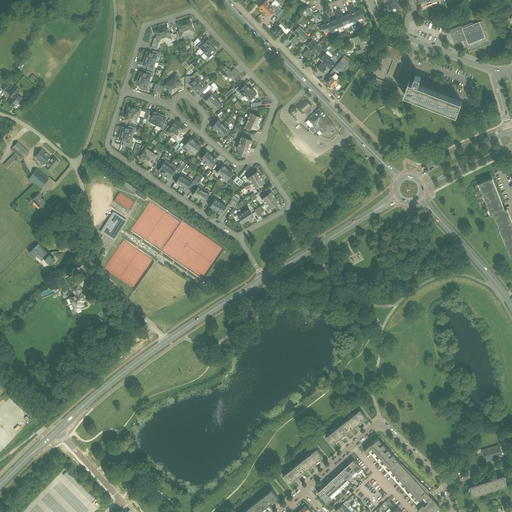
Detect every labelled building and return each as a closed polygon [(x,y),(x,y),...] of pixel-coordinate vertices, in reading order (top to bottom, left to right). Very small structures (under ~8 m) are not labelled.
[(258,7),(262,11),(268,6),(266,4),(267,3),(265,0),(258,7)] [(404,7),(402,3),(400,4),(399,3),(398,3),(397,1),(387,4),(388,11),(390,12),(391,10),(391,9),(395,7),(396,10),(404,7)] [(269,6),(268,6),(262,11),(267,16),(272,11),(277,17),(279,15),(282,10),(278,6),(277,7),(274,4),(273,6),(271,4),(269,6)] [(361,9),(359,10),(355,11),(352,4),(349,5),(355,20),(362,18),(362,19),(365,18),(361,9)] [(349,14),(346,15),(349,23),(355,20),(349,5),(346,6),(349,14)] [(340,9),(337,10),(343,25),(349,23),(346,15),(343,16),(340,9)] [(337,19),(333,20),(337,28),(343,25),(337,10),(334,11),(337,19)] [(327,14),(324,15),(330,30),(337,28),(333,20),(330,21),(327,14)] [(324,33),(330,30),(324,15),(321,16),(324,24),(321,25),(320,23),(317,24),(320,31),(323,30),(324,33)] [(188,21),(184,22),(187,33),(193,31),(192,27),(192,26),(191,24),(190,21),(188,22),(188,21)] [(482,21),(479,22),(473,24),(472,22),(464,25),(474,49),(490,43),(482,21)] [(179,30),(176,31),(178,38),(182,37),(182,36),(188,34),(187,33),(184,22),(180,23),(180,24),(178,25),(179,28),(178,28),(179,30)] [(278,37),(284,31),(277,25),(272,30),(278,37)] [(455,43),(464,40),(469,51),(474,49),(464,25),(463,26),(463,25),(450,30),(455,43)] [(290,40),(292,43),(301,33),(304,31),(299,26),(293,32),(295,35),(290,40)] [(165,28),(161,30),(164,40),(165,43),(175,40),(172,32),(169,33),(169,31),(168,31),(167,28),(165,29),(165,28)] [(154,38),(151,48),(156,49),(158,42),(164,40),(161,30),(157,31),(157,32),(155,32),(156,35),(156,37),(154,38)] [(303,41),(308,36),(304,31),(301,33),(292,43),(294,45),(300,39),(302,42),(303,41)] [(303,54),(305,56),(313,48),(317,44),(312,40),(315,37),(313,35),(304,44),(309,48),(303,54)] [(352,38),(354,44),(370,38),(369,35),(361,38),(360,35),(352,38)] [(364,52),(362,48),(365,47),(363,44),(371,41),(370,38),(354,44),(357,50),(355,51),(356,54),(364,52)] [(199,48),(203,53),(212,44),(210,41),(209,42),(208,40),(205,42),(203,44),(201,41),(196,46),(199,49),(199,48)] [(207,57),(209,60),(214,56),(212,54),(214,52),(214,51),(216,49),(214,48),(215,47),(212,44),(203,53),(207,57)] [(322,49),(317,44),(313,48),(305,56),(307,58),(313,52),(316,55),(322,49)] [(145,54),(144,58),(156,61),(157,56),(159,56),(160,53),(153,50),(152,53),(149,52),(149,53),(146,52),(146,54),(145,54)] [(316,67),(318,69),(327,61),(330,58),(325,53),(323,55),(322,53),(318,57),(322,61),(316,67)] [(156,61),(144,58),(143,62),(143,64),(145,65),(148,66),(147,69),(153,71),(155,67),(154,67),(156,61)] [(335,63),(330,58),(327,61),(318,69),(320,71),(326,66),(329,69),(335,63)] [(346,60),(342,58),(340,60),(333,68),(339,73),(346,64),(344,63),(346,60)] [(230,71),(229,70),(225,66),(219,71),(222,74),(222,75),(223,76),(225,76),(226,75),(228,78),(230,77),(233,79),(239,74),(234,69),(230,71)] [(140,75),(139,74),(138,78),(148,81),(150,75),(152,76),(153,73),(147,71),(146,74),(143,73),(140,72),(140,75)] [(198,78),(199,76),(201,75),(197,71),(191,76),(194,80),(192,82),(193,82),(190,84),(192,86),(191,87),(194,89),(202,82),(198,78)] [(457,115),(459,108),(462,101),(415,83),(416,82),(419,83),(421,77),(417,75),(418,74),(413,72),(412,75),(415,76),(413,81),(414,81),(413,82),(409,81),(404,94),(457,115)] [(174,76),(169,80),(170,81),(177,89),(180,87),(180,86),(181,85),(180,83),(180,82),(178,80),(181,79),(177,73),(174,75),(174,76)] [(331,88),(334,85),(335,87),(338,84),(337,83),(340,80),(337,77),(338,76),(335,73),(331,77),(329,79),(326,83),(328,85),(327,85),(331,88)] [(138,78),(137,81),(137,82),(137,84),(139,85),(141,86),(142,85),(146,87),(148,81),(138,78)] [(1,87),(6,92),(13,84),(7,80),(1,87)] [(164,85),(163,88),(167,89),(168,89),(169,91),(170,90),(171,93),(173,91),(174,92),(177,89),(170,81),(164,85)] [(202,82),(194,89),(196,92),(197,92),(198,93),(200,91),(201,92),(202,91),(204,93),(211,87),(207,83),(205,85),(203,82),(202,82)] [(239,85),(235,89),(237,92),(238,91),(243,96),(244,95),(250,89),(246,84),(242,87),(239,85)] [(11,98),(7,102),(13,107),(21,98),(16,94),(19,90),(15,86),(8,93),(10,95),(10,96),(10,98),(11,98)] [(227,97),(234,91),(232,88),(225,95),(227,97)] [(250,89),(244,95),(249,100),(256,93),(252,88),(250,89)] [(212,94),(204,100),(209,106),(216,99),(212,94)] [(305,97),(295,106),(304,115),(313,106),(305,97)] [(214,111),(220,105),(221,104),(216,99),(209,106),(214,111)] [(127,109),(126,113),(138,116),(139,117),(141,108),(134,106),(134,108),(132,107),(131,108),(129,107),(128,109),(127,109)] [(333,129),(335,127),(333,124),(326,116),(325,113),(320,108),(308,119),(313,124),(309,128),(312,132),(316,129),(319,130),(322,134),(325,131),(328,133),(331,131),(332,133),(334,130),(333,129)] [(160,114),(157,112),(156,113),(154,112),(153,115),(152,115),(152,116),(149,114),(147,119),(146,123),(149,125),(151,122),(156,124),(160,114)] [(126,113),(125,116),(126,117),(125,119),(128,120),(130,121),(129,124),(136,126),(137,122),(136,122),(138,116),(126,113)] [(250,113),(247,119),(259,123),(261,117),(250,113)] [(163,116),(164,116),(160,114),(156,124),(155,125),(161,128),(163,130),(167,125),(164,122),(165,120),(164,120),(165,117),(163,116)] [(256,129),(259,123),(247,119),(244,128),(250,130),(252,127),(256,129)] [(218,120),(211,127),(217,132),(223,124),(218,120)] [(223,124),(217,132),(222,136),(224,134),(226,136),(231,130),(228,129),(230,127),(224,122),(223,124)] [(171,137),(179,127),(176,124),(176,125),(174,124),(172,126),(172,125),(170,127),(168,125),(163,132),(167,135),(169,133),(172,135),(171,137)] [(120,133),(130,136),(133,137),(136,128),(129,126),(128,128),(125,128),(123,127),(122,129),(121,129),(120,133)] [(182,129),(179,127),(171,137),(179,143),(184,137),(181,135),(182,134),(184,131),(182,130),(182,129)] [(122,140),(124,141),(123,145),(132,148),(133,143),(132,143),(133,137),(130,136),(120,133),(119,136),(120,137),(119,139),(122,140)] [(241,136),(239,142),(250,146),(252,140),(241,136)] [(184,145),(189,149),(196,141),(191,137),(185,144),(184,145)] [(195,152),(200,146),(196,141),(189,149),(194,153),(195,152)] [(19,156),(19,157),(20,157),(22,154),(25,157),(29,152),(17,142),(13,146),(11,149),(15,153),(3,165),(7,168),(19,156)] [(248,152),(250,146),(239,142),(236,148),(248,152)] [(144,161),(151,151),(146,148),(147,147),(143,145),(140,151),(142,152),(141,155),(140,157),(141,159),(144,161)] [(34,157),(44,165),(51,158),(50,157),(50,156),(41,149),(34,157)] [(151,151),(144,161),(148,164),(148,163),(150,164),(151,162),(152,162),(153,160),(156,162),(160,156),(156,154),(156,155),(151,151)] [(200,158),(205,163),(212,155),(207,151),(201,158),(200,158)] [(211,166),(217,159),(212,155),(205,163),(210,167),(211,166)] [(52,158),(51,158),(44,165),(51,171),(59,162),(53,157),(52,158)] [(158,170),(163,174),(171,163),(165,159),(158,170)] [(168,178),(177,166),(171,162),(171,163),(163,174),(168,178)] [(216,172),(221,176),(228,169),(223,164),(217,171),(216,172)] [(37,169),(32,174),(44,184),(48,179),(37,169)] [(227,180),(233,173),(228,169),(221,176),(226,180),(227,179),(227,180)] [(247,178),(251,183),(261,176),(257,171),(247,178)] [(334,175),(328,171),(325,176),(330,180),(334,175)] [(175,182),(180,186),(187,177),(187,176),(182,173),(175,182)] [(180,186),(186,190),(192,180),(187,176),(187,177),(180,186)] [(264,182),(261,176),(251,183),(254,188),(264,182)] [(491,178),(480,183),(493,215),(493,214),(511,257),(511,256),(511,220),(509,213),(510,213),(509,207),(504,210),(491,178)] [(197,187),(192,194),(197,198),(203,190),(204,188),(199,184),(198,186),(197,187)] [(203,190),(197,198),(203,202),(208,194),(210,192),(204,188),(203,190)] [(147,196),(145,195),(138,191),(136,194),(144,200),(147,196)] [(261,198),(265,204),(275,197),(271,191),(261,198)] [(39,207),(45,202),(40,197),(41,195),(39,193),(32,199),(39,207)] [(278,202),(275,197),(265,204),(268,209),(278,202)] [(214,199),(209,206),(215,210),(220,202),(215,198),(215,199),(214,199)] [(220,202),(215,210),(220,214),(225,206),(226,206),(220,202)] [(248,206),(242,209),(243,211),(248,220),(253,217),(249,209),(248,206)] [(124,218),(113,211),(100,231),(111,239),(124,218)] [(237,214),(234,216),(237,220),(240,219),(242,223),(248,220),(243,211),(237,214)] [(220,220),(225,225),(230,219),(225,215),(220,220)] [(30,250),(28,252),(34,257),(38,261),(46,269),(55,259),(49,254),(43,248),(38,243),(30,250)] [(72,274),(65,277),(70,288),(70,289),(71,288),(74,295),(69,297),(68,297),(69,298),(71,303),(72,304),(73,308),(74,309),(75,311),(77,310),(80,309),(82,308),(81,306),(84,305),(83,302),(85,300),(81,291),(78,284),(76,285),(72,274)] [(366,417),(360,409),(343,423),(349,431),(366,417)] [(332,444),(349,431),(343,423),(326,437),(332,444)] [(372,448),(375,451),(384,443),(379,437),(365,450),(367,452),(372,448)] [(389,449),(384,443),(375,451),(380,457),(389,449)] [(488,447),(484,449),(473,452),(478,465),(504,457),(500,443),(488,447)] [(317,448),(300,462),(306,470),(323,456),(317,448)] [(394,454),(389,449),(380,457),(385,462),(394,454)] [(398,459),(394,454),(385,462),(389,467),(398,459)] [(403,465),(398,459),(389,467),(394,473),(403,465)] [(362,469),(354,460),(349,464),(358,473),(362,469)] [(289,483),(306,470),(300,462),(283,476),(289,483)] [(349,464),(345,468),(352,476),(356,472),(357,473),(358,473),(349,464)] [(394,473),(399,478),(408,470),(403,465),(394,473)] [(345,468),(340,472),(348,480),(347,479),(352,476),(345,468)] [(414,475),(408,470),(399,478),(404,483),(414,475)] [(340,472),(336,476),(344,484),(348,480),(340,472)] [(419,480),(414,475),(404,483),(409,489),(419,480)] [(507,485),(504,476),(504,475),(498,477),(497,477),(496,477),(496,478),(494,479),(494,478),(493,478),(493,479),(487,481),(490,490),(507,485)] [(336,476),(332,480),(339,489),(344,484),(336,476)] [(332,480),(327,484),(335,493),(339,489),(332,480)] [(424,485),(419,480),(409,489),(414,494),(424,485)] [(469,486),(472,496),(490,490),(487,481),(480,483),(480,482),(479,483),(477,484),(477,483),(476,484),(469,486)] [(327,484),(323,488),(330,497),(335,493),(327,484)] [(430,491),(424,485),(414,494),(420,501),(423,498),(426,501),(424,503),(432,511),(433,511),(434,511),(440,507),(428,493),(430,491)] [(377,500),(381,498),(372,486),(369,488),(377,500)] [(381,486),(377,490),(383,497),(387,493),(381,486)] [(326,501),(330,497),(323,488),(318,493),(326,501)] [(272,489),(255,503),(261,511),(279,497),(272,489)] [(332,497),(334,500),(343,492),(341,489),(332,497)] [(243,511),(259,511),(261,511),(255,503),(243,511)] [(419,511),(431,511),(432,511),(424,503),(423,504),(417,510),(419,511)]
